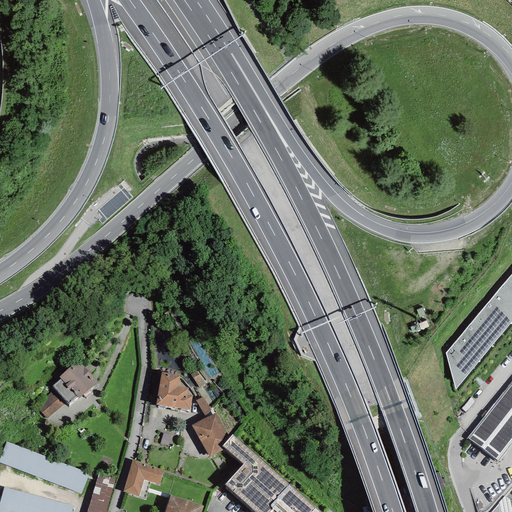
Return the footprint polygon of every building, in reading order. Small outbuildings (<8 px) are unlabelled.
[(511,274),(446,352),(455,389),(511,319),(511,274)] [(97,383),(79,361),(59,377),(60,379),(52,386),(55,388),(66,402),(68,405),(77,397),(79,399),(97,383)] [(180,375),(161,372),(156,405),(189,410),(192,395),(187,394),(188,388),(178,386),(180,375)] [(511,380),(467,438),(498,460),(511,441),(511,380)] [(46,418),(66,402),(55,388),(35,405),(46,418)] [(215,413),(192,425),(209,457),(225,449),(222,446),(229,437),(215,413)] [(320,511),(232,435),(229,437),(222,446),(225,449),(244,464),(224,484),(255,511),(320,511)] [(89,473),(6,443),(0,458),(0,462),(82,493),(89,473)] [(164,470),(132,461),(123,492),(138,496),(143,480),(160,484),(164,470)] [(105,511),(115,479),(98,474),(86,511),(105,511)] [(71,511),(73,505),(2,488),(0,497),(0,511),(71,511)] [(200,511),(203,506),(170,496),(164,511),(200,511)] [(504,496),(491,511),(511,511),(510,500),(504,496)]
